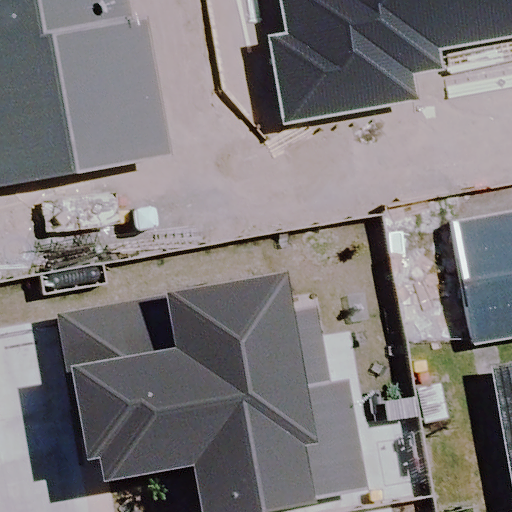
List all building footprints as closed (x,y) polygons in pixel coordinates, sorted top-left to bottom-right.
[(0,0),(0,81),(120,62),(109,0),(0,0)] [(511,90),(511,0),(302,0),(325,124),(511,90)] [(511,222),(451,234),(472,353),(511,345),(511,222)] [(392,358),(373,224),(177,252),(196,386),(392,358)] [(511,371),(488,376),(511,508),(511,371)] [(311,511),(304,474),(143,507),(143,511),(311,511)]
